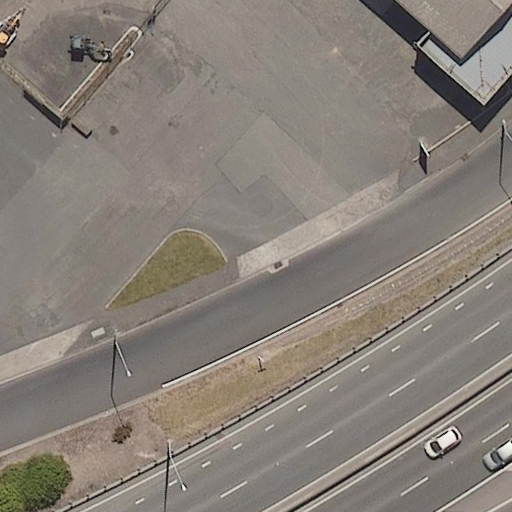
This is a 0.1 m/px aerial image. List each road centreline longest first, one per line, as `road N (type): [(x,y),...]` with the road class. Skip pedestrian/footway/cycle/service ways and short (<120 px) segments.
road 1 (secondary): [(0,419),(315,286),(511,164)]
road 2 (motorway): [(194,511),(511,312)]
road 3 (motorway): [(511,425),(375,511)]
